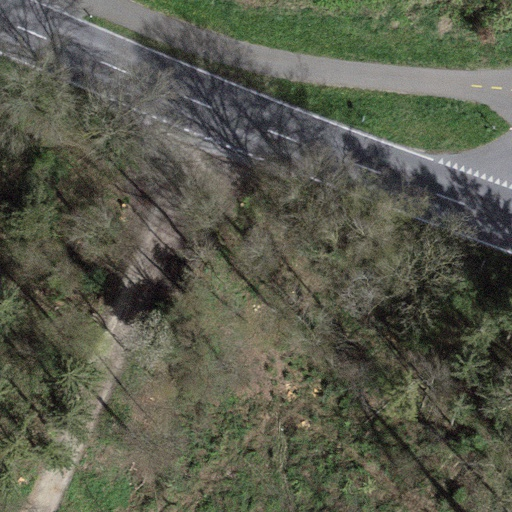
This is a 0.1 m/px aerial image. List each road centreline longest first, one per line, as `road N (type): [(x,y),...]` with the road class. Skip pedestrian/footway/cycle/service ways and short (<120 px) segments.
road 1 (secondary): [(511,220),(0,19)]
road 2 (track): [(34,511),(208,104)]
